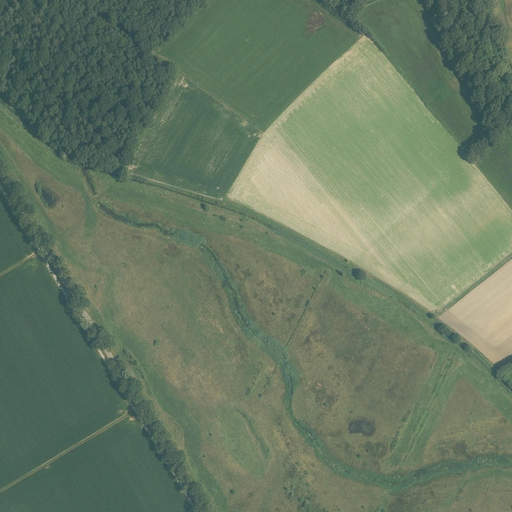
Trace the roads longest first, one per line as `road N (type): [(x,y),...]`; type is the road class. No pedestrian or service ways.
road 1 (unclassified): [(0,173),(204,511)]
road 2 (track): [(141,407),(0,492)]
